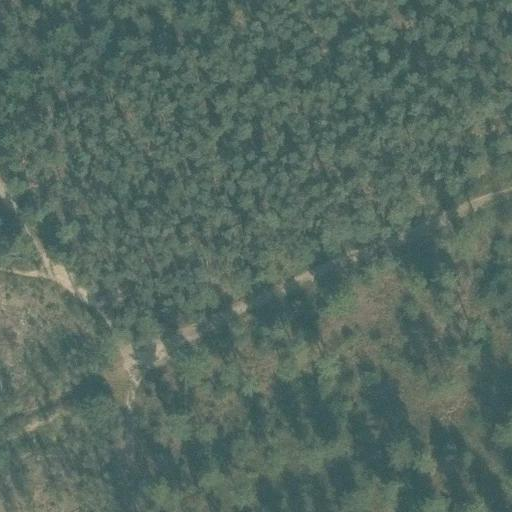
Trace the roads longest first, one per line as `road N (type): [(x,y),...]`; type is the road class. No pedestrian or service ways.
road 1 (track): [(124,371),(511,193)]
road 2 (track): [(124,371),(122,511)]
road 3 (track): [(0,432),(124,371)]
